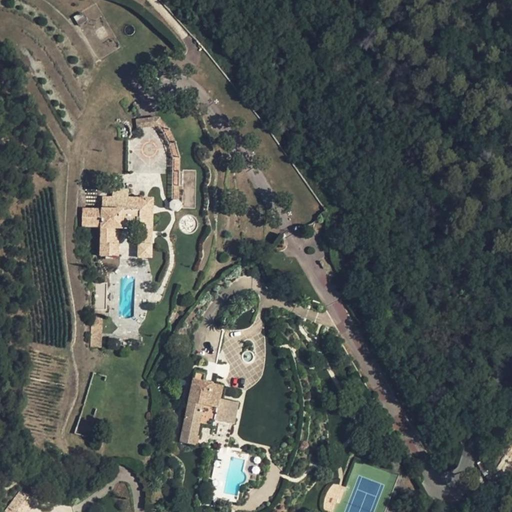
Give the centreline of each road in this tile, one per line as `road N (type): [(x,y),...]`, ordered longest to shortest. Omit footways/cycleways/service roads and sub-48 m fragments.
road 1 (residential): [(511,206),(447,511)]
road 2 (unknown): [(245,162),(196,91),(168,86),(151,106)]
